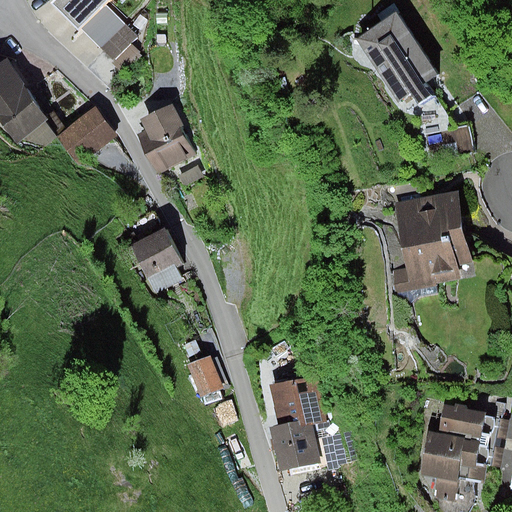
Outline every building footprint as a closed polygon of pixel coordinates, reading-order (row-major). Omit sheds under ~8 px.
[(55,0),(52,3),(79,30),(108,0),(55,0)] [(147,56),(106,14),(89,31),(130,72),(147,56)] [(446,90),(406,15),(369,35),(404,99),(420,91),(425,101),(446,90)] [(18,58),(0,69),(0,110),(2,109),(22,141),(58,117),(18,58)] [(106,107),(67,132),(85,160),(124,135),(106,107)] [(441,142),(479,129),(473,111),(435,123),(441,142)] [(176,114),(143,128),(163,174),(196,160),(176,114)] [(470,193),(402,203),(414,285),(483,274),(470,193)] [(177,231),(135,247),(153,294),(188,280),(183,266),(190,263),(177,231)] [(218,361),(191,371),(202,403),(229,393),(218,361)] [(337,387),(296,393),(301,430),(292,432),(298,472),(339,466),(334,432),(344,431),(337,387)] [(506,412),(460,404),(456,429),(438,426),(430,473),(438,474),(434,498),(472,504),(477,475),(495,478),(506,412)]
